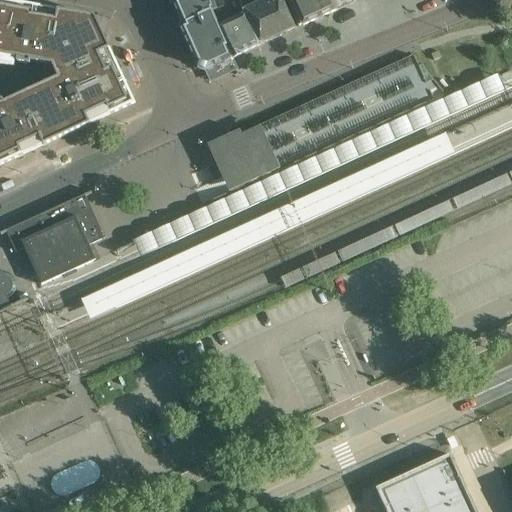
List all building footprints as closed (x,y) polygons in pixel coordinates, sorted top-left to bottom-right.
[(168,0),(171,4),(173,3),(183,26),(180,27),(199,69),(206,71),(232,59),(233,60),(233,59),(216,20),(220,18),(216,10),(213,4),(214,4),(212,0),(168,0)] [(244,12),(259,46),(295,30),(287,11),(281,0),(239,0),(241,4),(244,12)] [(289,0),(292,5),(289,6),(290,10),(298,28),(337,11),(335,7),(331,0),(289,0)] [(0,1),(0,167),(36,151),(136,105),(117,66),(96,18),(0,1)] [(241,55),(259,46),(245,16),(231,22),(225,7),(216,10),(220,18),(216,20),(233,59),(242,55),(241,55)] [(231,140),(244,168),(211,184),(218,199),(280,170),(433,100),(429,92),(430,92),(414,57),(231,140)] [(24,249),(41,286),(96,261),(89,246),(104,239),(84,196),(6,232),(16,253),(24,249)] [(0,313),(12,308),(7,297),(9,296),(10,294),(12,292),(12,291),(13,290),(13,288),(13,287),(13,286),(13,284),(13,283),(12,281),(11,279),(9,277),(7,275),(4,275),(2,274),(0,274),(0,313)] [(450,456),(376,489),(386,511),(475,511),(450,457),(450,456)]
